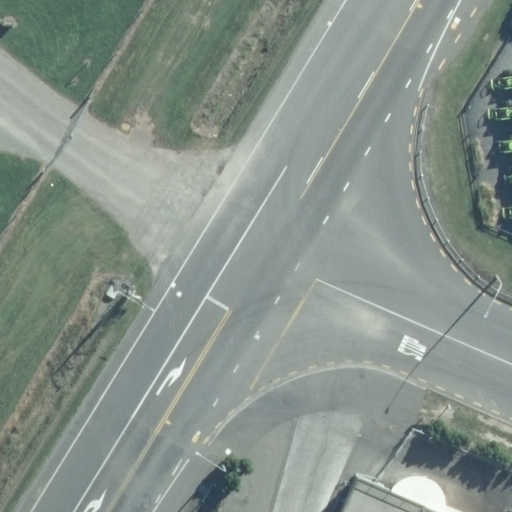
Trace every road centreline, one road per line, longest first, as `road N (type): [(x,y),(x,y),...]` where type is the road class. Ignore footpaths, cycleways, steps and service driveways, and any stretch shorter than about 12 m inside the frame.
road 1 (tertiary): [(98,511),(265,256)]
road 2 (tertiary): [(265,256),(419,0)]
road 3 (unclassified): [(265,256),(511,365)]
